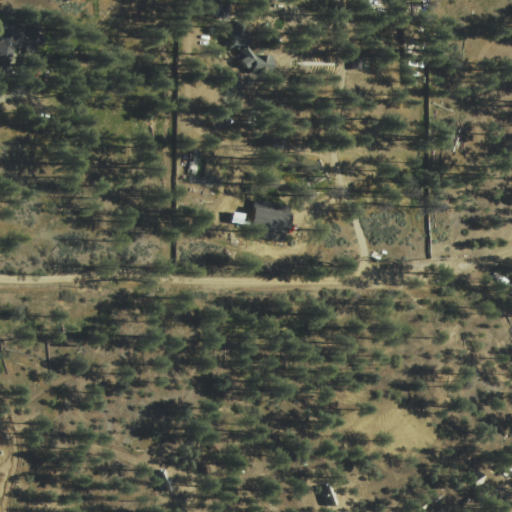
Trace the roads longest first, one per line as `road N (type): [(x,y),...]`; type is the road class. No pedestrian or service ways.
road 1 (residential): [(0,276),(72,281),(121,273),(170,283),(429,272)]
road 2 (track): [(357,278),(364,258),(335,163),(343,58)]
